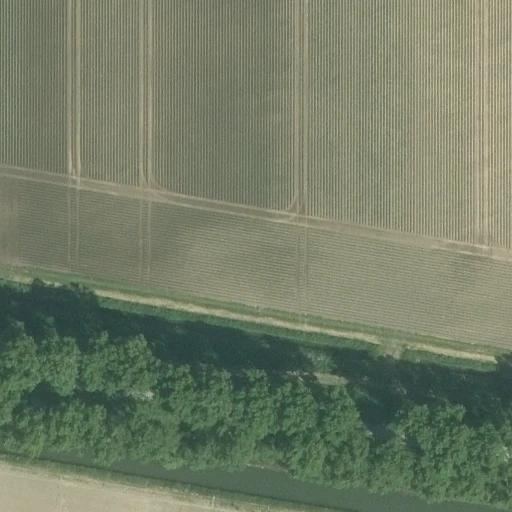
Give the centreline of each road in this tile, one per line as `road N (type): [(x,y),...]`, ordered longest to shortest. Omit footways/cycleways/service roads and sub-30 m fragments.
road 1 (unclassified): [(0,366),(511,454)]
road 2 (track): [(511,402),(379,378)]
